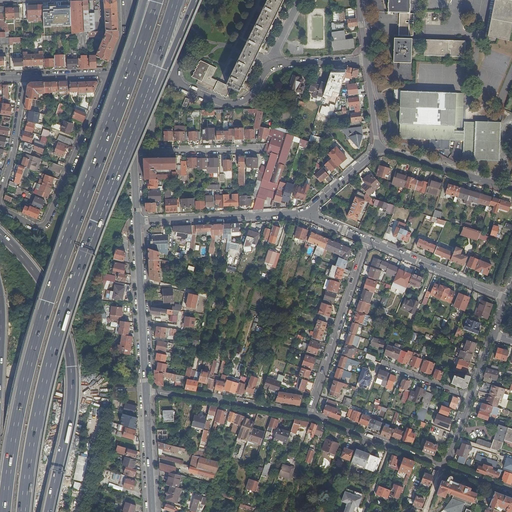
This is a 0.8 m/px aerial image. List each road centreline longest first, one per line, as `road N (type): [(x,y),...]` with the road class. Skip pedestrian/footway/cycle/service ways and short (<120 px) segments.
road 1 (motorway): [(138,52),(31,356),(4,511)]
road 2 (motorway): [(23,511),(69,294),(150,89)]
road 3 (motorway): [(48,511),(69,420),(71,363),(46,291),(0,235)]
road 4 (residential): [(0,209),(33,226),(46,221),(108,73)]
road 5 (residential): [(309,414),(367,239)]
road 6 (residential): [(136,221),(307,212)]
road 7 (primary): [(136,221),(145,389)]
road 8 (residential): [(309,414),(145,389)]
road 9 (residential): [(270,66),(249,95),(229,104),(172,80),(127,82)]
road 10 (residential): [(367,239),(506,296)]
road 11 (residential): [(378,148),(511,189)]
road 12 (residential): [(261,148),(132,151)]
road 13 (primary): [(145,389),(152,511)]
